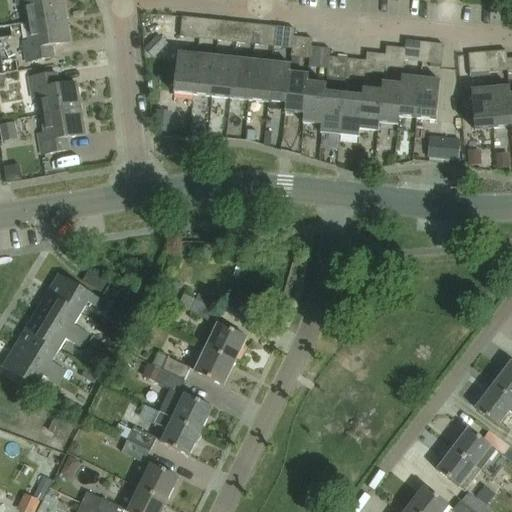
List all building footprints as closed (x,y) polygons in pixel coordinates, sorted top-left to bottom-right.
[(28,22),(66,16),(63,0),(16,0),(18,5),(25,4),(28,22)] [(53,45),(70,43),(66,16),(28,22),(30,40),(24,41),(27,62),(55,58),(53,45)] [(182,16),(180,37),(188,37),(190,17),(182,16)] [(201,18),(199,39),(207,39),(209,19),(201,18)] [(220,20),(218,41),(226,41),(228,21),(220,20)] [(238,22),(236,42),(244,43),(246,23),(238,22)] [(257,24),(255,44),(263,45),(265,25),(257,24)] [(275,26),(273,46),(281,47),(283,27),(275,26)] [(167,44),(159,36),(145,50),(153,59),(167,44)] [(292,48),(291,56),(299,57),(301,38),(293,37),(292,48)] [(404,50),(403,61),(411,62),(413,42),(405,42),(404,50)] [(425,44),(423,64),(431,64),(433,44),(425,44)] [(309,58),(308,66),(316,67),(318,48),(311,47),(310,47),(309,58)] [(385,56),(383,68),(391,68),(393,49),(385,48),(385,56)] [(193,95),(197,54),(178,52),(174,93),(193,95)] [(487,52),(468,54),(470,75),(470,78),(489,77),(489,73),(487,52)] [(495,52),(487,52),(489,73),(497,73),(495,52)] [(212,97),(216,56),(197,54),(193,95),(212,97)] [(365,63),(364,74),(372,75),(374,55),(366,54),(365,63)] [(231,99),(235,58),(216,56),(212,97),(231,99)] [(249,101),(253,60),(235,58),(231,99),(249,101)] [(327,68),(326,77),(334,78),(336,59),(329,59),(328,59),(327,68)] [(267,103),(272,62),(253,60),(249,101),(267,103)] [(347,61),(345,79),(353,80),(355,62),(347,61)] [(290,64),(272,62),(267,103),(286,105),(289,72),(290,64)] [(308,74),(289,72),(286,105),(285,112),(303,114),(304,114),(306,82),(307,82),(308,74)] [(42,116),(80,110),(76,83),(59,86),(57,73),(29,78),(33,98),(39,97),(42,116)] [(417,120),(421,79),(402,77),(401,85),(398,118),(417,120)] [(435,122),(439,81),(421,79),(417,120),(435,122)] [(326,84),(307,82),(306,82),(304,114),(303,114),(303,122),(321,124),(322,124),(324,94),(325,94),(326,84)] [(398,118),(401,85),(382,83),(381,91),(378,124),(397,126),(398,118)] [(511,127),(511,126),(510,97),(509,88),(490,89),(494,129),(511,127)] [(378,124),(381,91),(363,89),(362,98),(359,129),(377,131),(378,124)] [(475,130),(494,129),(490,89),(471,91),(475,130)] [(321,124),(320,132),(340,135),(344,96),(325,94),(324,94),(322,124),(321,124)] [(359,129),(362,98),(344,96),(340,135),(358,137),(359,129)] [(67,138),(84,135),(80,110),(42,116),(45,133),(38,135),(41,155),(69,151),(67,138)] [(170,133),(171,118),(157,117),(155,131),(170,133)] [(15,140),(13,124),(1,126),(4,142),(15,140)] [(255,141),(256,132),(248,131),(247,140),(255,141)] [(458,162),(460,142),(430,138),(428,158),(458,162)] [(481,165),(480,155),(469,156),(469,166),(481,165)] [(498,163),(499,173),(511,172),(510,162),(498,163)] [(59,275),(48,293),(82,314),(89,303),(103,312),(107,304),(59,275)] [(48,293),(37,312),(85,341),(90,334),(76,325),(82,314),(48,293)] [(178,307),(212,322),(218,310),(184,294),(178,307)] [(37,312),(26,331),(60,351),(67,340),(81,348),(85,341),(37,312)] [(236,362),(248,339),(220,325),(208,349),(236,362)] [(26,331),(15,350),(63,378),(67,371),(53,363),(60,351),(26,331)] [(224,387),(236,362),(208,349),(196,373),(224,387)] [(15,350),(3,369),(38,389),(45,377),(59,386),(63,378),(15,350)] [(174,376),(185,381),(190,369),(168,358),(162,370),(174,376)] [(103,370),(106,363),(99,360),(95,367),(103,370)] [(496,385),(494,388),(511,400),(511,364),(503,376),(502,375),(495,384),(496,385)] [(156,384),(161,372),(150,367),(144,378),(156,384)] [(185,381),(174,376),(162,370),(157,382),(179,392),(185,381)] [(94,384),(98,378),(89,373),(85,380),(94,384)] [(511,400),(494,388),(477,411),(498,427),(510,412),(511,413),(511,400)] [(185,394),(184,396),(178,393),(177,394),(170,390),(159,412),(202,433),(214,408),(185,394)] [(66,400),(48,432),(59,438),(76,406),(66,400)] [(159,412),(153,425),(167,432),(162,443),(191,456),(202,433),(159,412)] [(128,440),(151,451),(157,438),(135,427),(128,440)] [(481,472),(497,451),(469,430),(453,452),(481,472)] [(128,439),(121,452),(145,463),(151,451),(128,440),(128,439)] [(511,464),(511,451),(509,449),(503,457),(511,464)] [(465,493),(481,472),(453,452),(437,473),(465,493)] [(168,502),(180,478),(152,464),(140,489),(168,502)] [(163,511),(168,502),(140,489),(128,511),(163,511)] [(414,511),(444,511),(449,507),(425,489),(410,509),(414,511)] [(25,494),(17,511),(19,511),(35,511),(40,502),(25,494)] [(122,511),(125,507),(102,496),(100,500),(87,494),(82,506),(95,511),(96,510),(99,511),(122,511)] [(465,506),(473,511),(490,511),(485,508),(485,507),(472,497),(465,506)] [(473,511),(465,506),(461,503),(453,511),(473,511)]
